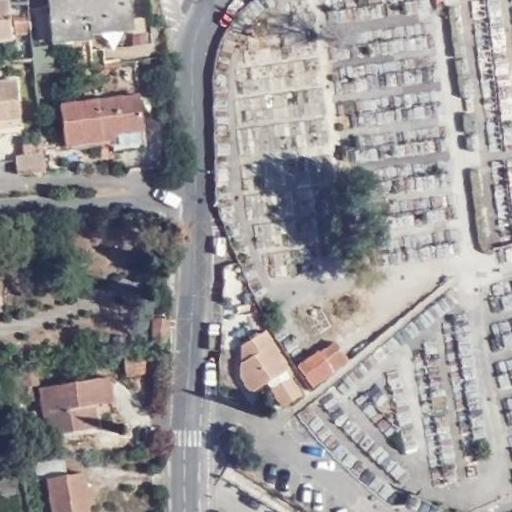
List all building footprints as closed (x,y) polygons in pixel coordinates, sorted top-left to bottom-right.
[(114,0),(42,0),(46,34),(79,30),(78,22),(116,17),(114,0)] [(21,35),(19,16),(5,18),(6,37),(21,35)] [(25,69),(44,66),(41,36),(21,38),(23,50),(25,69)] [(128,84),(50,101),(59,141),(96,133),(95,127),(103,126),(106,140),(139,133),(128,84)] [(7,154),(8,165),(8,171),(38,168),(36,152),(7,154)] [(169,344),(170,321),(154,321),(153,346),(169,347),(169,344)] [(261,332),(251,339),(251,391),(263,384),(284,372),(284,371),(261,332)] [(247,394),(251,391),(251,339),(243,343),(243,353),(247,359),(238,364),(237,378),(247,394)] [(317,354),(300,365),(317,384),(344,363),(332,347),(318,355),(317,354)] [(143,371),(140,351),(121,354),(124,374),(143,371)] [(311,390),(317,384),(300,365),(295,367),(311,390)] [(30,369),(5,375),(11,404),(24,402),(22,387),(34,385),(30,369)] [(288,379),(284,372),(263,384),(268,391),(288,379)] [(43,436),(86,428),(81,407),(88,406),(106,402),(100,376),(35,388),(43,436)] [(288,379),(268,391),(278,407),(298,396),(288,379)] [(92,427),(88,406),(81,407),(86,428),(92,427)] [(85,511),(85,506),(82,489),(79,474),(62,477),(59,461),(32,465),(34,480),(36,481),(44,480),(48,511),(85,511)] [(89,488),(82,489),(85,506),(91,504),(89,488)]
